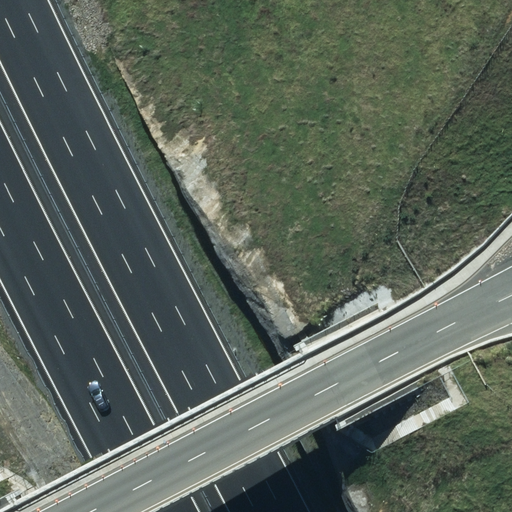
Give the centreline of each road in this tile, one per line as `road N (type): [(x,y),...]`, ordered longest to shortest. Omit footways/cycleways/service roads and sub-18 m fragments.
road 1 (motorway): [(16,0),(270,511)]
road 2 (residential): [(511,276),(85,511)]
road 3 (motorway): [(158,511),(0,196)]
